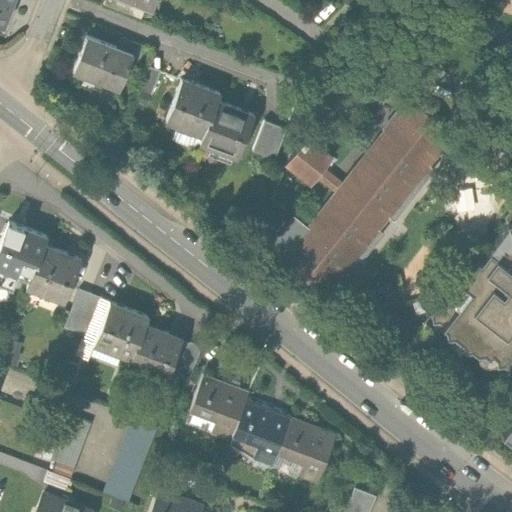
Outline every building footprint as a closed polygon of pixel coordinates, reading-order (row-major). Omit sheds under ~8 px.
[(0,0),(0,31),(1,32),(12,0),(0,0)] [(103,0),(100,9),(137,22),(141,11),(152,15),(157,0),(103,0)] [(76,49),(69,67),(114,85),(128,49),(115,44),(83,31),(76,49)] [(120,33),(115,44),(128,49),(138,53),(142,42),(120,33)] [(159,67),(147,62),(138,86),(149,90),(159,67)] [(163,122),(202,137),(217,98),(219,91),(193,82),(180,77),(163,122)] [(392,114),(342,178),(326,166),(334,156),(308,135),(286,162),(313,183),(319,175),(335,188),(311,217),(297,205),(269,240),(321,282),(328,288),(451,133),(405,97),(392,114)] [(244,109),(217,98),(202,137),(199,144),(237,158),(254,112),(244,109)] [(263,122),(253,150),(273,157),(284,129),(263,122)] [(511,202),(504,214),(507,222),(480,258),(476,256),(468,266),(467,265),(430,313),(431,314),(432,321),(439,320),(445,325),(446,332),(453,331),(462,339),(463,345),(469,343),(476,348),(479,348),(480,349),(482,349),(488,353),(491,350),(495,353),(496,359),(503,358),(504,359),(511,348),(511,414),(502,427),(511,434),(511,202)] [(24,223),(8,217),(0,240),(0,282),(13,288),(19,273),(31,278),(45,238),(48,231),(24,223)] [(72,248),(45,238),(31,278),(28,286),(66,300),(83,252),(72,248)] [(78,285),(63,323),(86,332),(100,294),(78,285)] [(122,302),(107,296),(90,339),(129,354),(143,318),(146,311),(122,302)] [(170,328),(143,318),(129,354),(126,363),(164,377),(171,359),(179,336),(181,332),(170,328)] [(7,334),(0,351),(0,357),(13,362),(21,339),(7,334)] [(189,339),(179,336),(171,359),(181,362),(189,339)] [(189,339),(181,362),(193,366),(201,343),(189,339)] [(200,370),(186,408),(214,419),(209,432),(228,439),(230,433),(244,397),(247,389),(234,384),(200,370)] [(277,409),(244,397),(230,433),(255,443),(250,456),(270,464),(289,414),(277,409)] [(0,446),(23,451),(33,402),(12,398),(9,414),(17,416),(14,432),(5,430),(3,440),(0,439),(0,446)] [(69,476),(71,477),(90,421),(68,413),(48,469),(69,476)] [(322,427),(289,414),(270,464),(315,482),(334,432),(322,427)] [(158,425),(130,415),(100,489),(128,500),(158,425)] [(69,476),(48,469),(47,469),(43,481),(65,489),(69,476)] [(157,484),(146,511),(200,511),(201,510),(204,503),(191,497),(157,484)] [(40,486),(29,511),(90,511),(93,507),(40,486)] [(355,489),(345,511),(371,511),(377,497),(355,489)]
